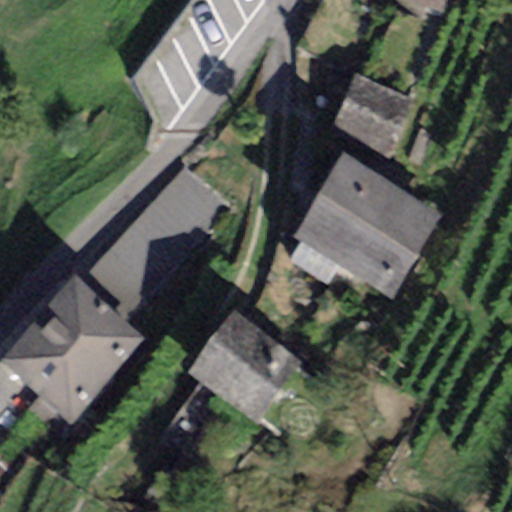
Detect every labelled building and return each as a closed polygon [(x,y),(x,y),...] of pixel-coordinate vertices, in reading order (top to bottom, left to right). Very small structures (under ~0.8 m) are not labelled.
[(399,0),(440,13),(443,0),(399,0)] [(210,63),(171,36),(137,83),(177,111),(210,63)] [(414,109),(356,83),(332,135),(391,161),(414,109)] [(439,224),(342,167),(294,248),(392,305),(439,224)] [(216,187),(150,273),(173,290),(239,205),(216,187)] [(144,346),(76,288),(3,373),(71,431),(144,346)] [(298,366),(234,320),(190,381),(255,427),(298,366)]
